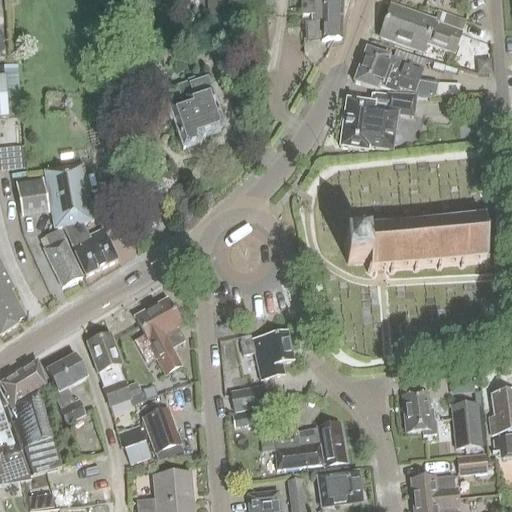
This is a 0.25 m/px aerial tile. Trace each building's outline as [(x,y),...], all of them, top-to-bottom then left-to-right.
[(211,0),(213,21),(237,20),(235,0),(211,0)] [(341,41),(342,0),(306,0),(305,1),(300,1),(302,17),(312,16),(313,24),(319,23),(320,42),(321,43),(341,41)] [(390,9),(379,40),(422,55),(425,46),(453,56),(460,35),(433,25),(433,24),(390,9)] [(398,90),(414,96),(423,70),(388,59),(389,58),(365,51),(353,85),(377,92),(378,89),(396,95),(398,90)] [(219,134),(223,127),(206,81),(194,85),(193,81),(187,83),(188,87),(177,91),(182,106),(168,111),(182,151),(201,144),(200,140),(219,134)] [(397,117),(412,120),(416,99),(387,97),(387,98),(372,97),(370,106),(346,103),(339,150),(367,154),(368,150),(387,153),(392,150),(397,117)] [(81,227),(91,224),(81,168),(44,175),(54,231),(62,229),(70,248),(85,279),(117,264),(102,233),(88,240),(81,227)] [(16,186),(22,221),(48,217),(42,182),(16,186)] [(486,260),(483,224),(487,222),(486,219),(483,221),(459,224),(459,220),(456,220),(456,224),(437,226),(437,222),(434,222),(434,226),(414,228),(414,224),(411,225),(411,228),(390,230),(390,227),(387,227),(387,231),(368,233),(365,229),(363,231),(366,235),(366,241),(344,243),(346,267),(368,265),(369,270),(367,274),(369,276),(371,272),(389,271),(390,275),(392,274),(392,271),(413,269),(413,273),(416,273),(416,269),(437,267),(437,271),(440,271),(440,267),(459,266),(459,269),(462,269),(462,265),(485,263),(488,265),(490,263),(486,260)] [(58,233),(44,240),(49,250),(43,253),(61,291),(81,281),(63,243),(63,244),(58,233)] [(23,320),(10,292),(14,291),(0,263),(0,338),(19,326),(17,324),(24,320),(24,319),(23,320)] [(170,352),(184,345),(176,330),(180,327),(166,304),(147,314),(144,314),(139,316),(138,320),(135,321),(166,378),(180,370),(170,352)] [(242,358),(254,356),(260,383),(283,379),(281,367),(292,365),(286,335),(251,343),(240,346),(242,358)] [(113,338),(88,344),(109,410),(129,404),(128,399),(125,389),(119,369),(123,368),(113,338)] [(74,359),(46,374),(55,392),(50,395),(60,413),(58,414),(66,428),(85,418),(78,404),(74,406),(67,392),(86,382),(74,359)] [(1,385),(0,386),(0,388),(5,398),(3,399),(15,424),(13,425),(31,479),(60,471),(40,393),(46,390),(37,366),(35,365),(9,381),(6,379),(1,382),(1,385)] [(125,389),(128,399),(139,396),(136,386),(125,389)] [(230,395),(234,416),(267,409),(262,388),(230,395)] [(499,455),(500,459),(500,460),(511,458),(511,394),(490,398),(494,419),(489,420),(491,438),(497,437),(498,444),(492,444),(494,455),(491,455),(491,456),(499,455)] [(422,434),(422,439),(436,438),(433,411),(428,412),(427,398),(402,400),(405,436),(422,434)] [(18,455),(21,454),(12,425),(9,426),(3,409),(0,401),(0,456),(1,460),(18,455)] [(451,410),(455,452),(480,449),(476,407),(451,410)] [(181,449),(167,412),(142,421),(155,458),(181,449)] [(265,412),(243,417),(246,429),(268,425),(265,412)] [(296,434),(273,435),(276,473),(322,468),(322,469),(345,464),(339,428),(296,436),(296,434)] [(140,431),(119,439),(124,452),(129,467),(150,459),(144,445),(140,431)] [(457,460),(459,479),(486,477),(485,458),(457,460)] [(334,478),(317,481),(321,511),(361,506),(357,475),(334,478)] [(155,503),(136,505),(136,511),(192,511),(190,477),(153,480),(155,503)] [(410,484),(412,506),(458,502),(458,492),(454,492),(453,479),(410,484)] [(287,484),(290,511),(306,511),(303,482),(287,484)] [(279,511),(277,495),(247,498),(248,511),(279,511)] [(36,511),(35,500),(27,501),(28,511),(36,511)] [(412,506),(413,511),(459,511),(458,502),(412,506)]
